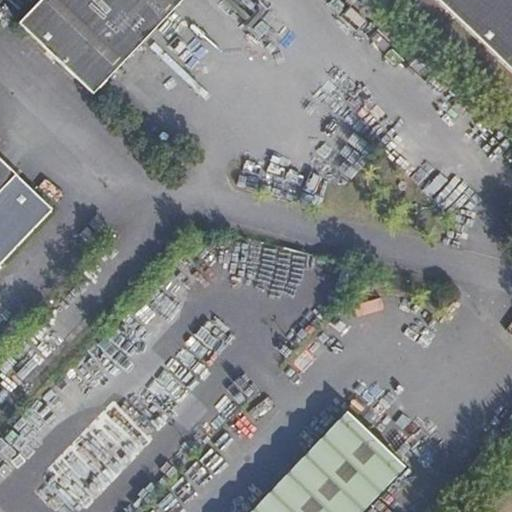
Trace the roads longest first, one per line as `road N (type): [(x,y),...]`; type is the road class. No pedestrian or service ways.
road 1 (unknown): [(274,0),(448,149),(467,178),(473,224),(449,366)]
road 2 (unknown): [(511,101),(407,0)]
